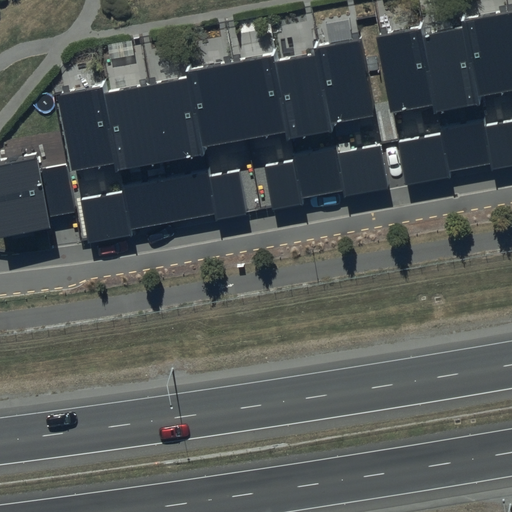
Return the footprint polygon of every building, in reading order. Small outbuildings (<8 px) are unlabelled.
[(511,15),(511,16),(506,17),(476,23),(477,30),(473,31),(437,38),(434,38),(432,30),(428,31),(389,38),(387,39),(400,110),(447,101),(449,111),(486,104),(490,95),(511,91),(511,15)] [(71,95),(66,96),(80,172),(127,164),(128,169),(212,154),(211,147),(251,140),(299,131),(300,139),(344,131),(342,124),(385,116),(372,43),(365,44),(360,45),(325,52),(326,58),(320,59),(287,65),(285,56),(280,57),(241,64),(236,65),(232,66),(197,72),(198,80),(157,87),(153,88),(146,89),(114,95),(113,88),(109,89),(71,95)] [(446,134),(403,143),(411,184),(411,186),(433,182),(455,178),(453,171),(473,168),(498,163),(499,170),(511,167),(511,124),(492,128),(490,120),(445,129),(446,134)] [(298,161),(270,166),(278,207),(278,210),(291,208),(308,205),(307,197),(327,193),(350,189),(351,196),(373,192),(394,188),(394,187),(386,146),(346,154),(344,146),(297,155),(298,161)] [(0,168),(0,190),(9,238),(60,228),(58,217),(49,169),(47,160),(2,168),(0,168)] [(70,165),(49,169),(58,217),(66,215),(79,213),(81,212),(72,164),(70,165)] [(128,194),(88,202),(95,240),(95,242),(114,239),(137,234),(136,227),(151,224),(196,215),(220,211),(222,218),(236,216),(251,213),(243,172),(216,178),(215,172),(126,189),(128,194)]
